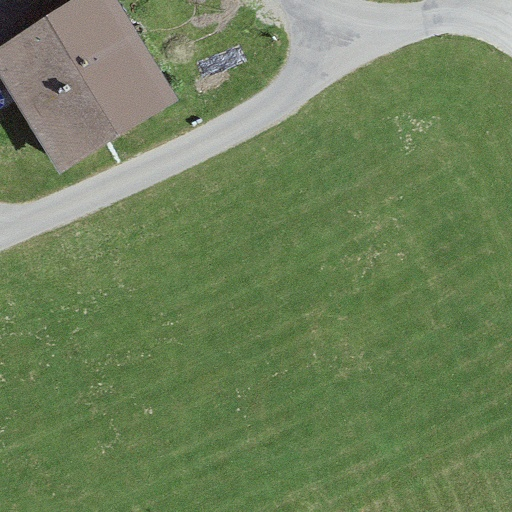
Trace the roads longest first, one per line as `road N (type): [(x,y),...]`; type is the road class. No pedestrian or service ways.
road 1 (unclassified): [(346,46),(267,106),(164,161),(0,230)]
road 2 (unclassified): [(346,46),(475,0)]
